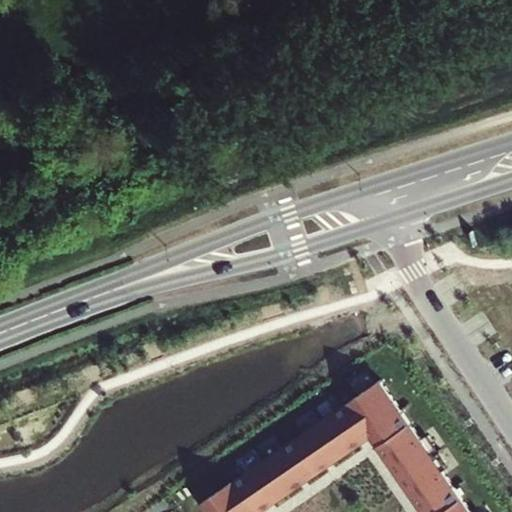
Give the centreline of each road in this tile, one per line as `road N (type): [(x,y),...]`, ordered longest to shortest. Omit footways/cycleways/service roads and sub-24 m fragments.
road 1 (secondary): [(0,333),(387,192)]
road 2 (residential): [(387,192),(412,278),(511,429)]
road 3 (secondary): [(387,192),(511,153)]
